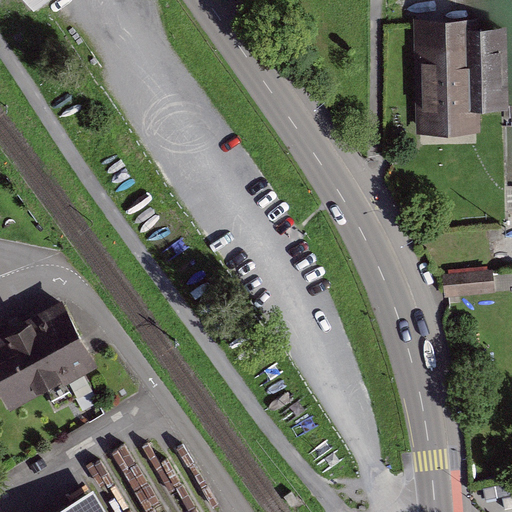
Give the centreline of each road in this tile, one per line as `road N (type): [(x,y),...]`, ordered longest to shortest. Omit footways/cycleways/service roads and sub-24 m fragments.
road 1 (primary): [(206,0),(344,200),(380,268),(410,345),(436,511)]
road 2 (residential): [(0,294),(87,276),(246,511)]
